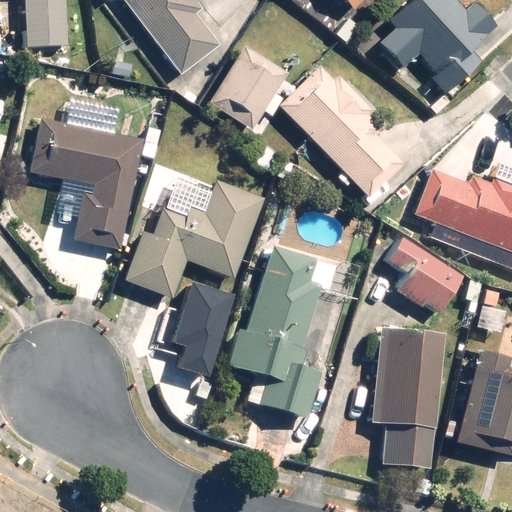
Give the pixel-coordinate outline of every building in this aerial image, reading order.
[(19,0),(19,49),(61,49),(61,0),(19,0)] [(119,0),(176,75),(213,47),(189,16),(195,11),(186,0),(119,0)] [(331,0),(348,15),(361,0),(331,0)] [(459,10),(449,0),(408,0),(384,23),(390,30),(374,45),(398,71),(414,56),(447,92),(479,63),(470,53),(493,31),(467,3),(459,10)] [(204,105),(246,132),(258,113),(264,117),(275,101),(268,97),(280,78),(238,51),(204,105)] [(329,83),(313,67),(272,108),(364,200),(397,167),(370,140),(377,133),(363,118),(368,113),(333,78),(329,83)] [(79,187),(67,244),(116,253),(139,139),(36,118),(25,176),(79,187)] [(465,188),(426,173),(409,217),(511,257),(511,192),(486,182),(485,187),(468,181),(465,188)] [(146,235),(138,231),(125,265),(118,282),(164,300),(178,263),(228,282),(258,202),(208,183),(197,214),(185,209),(181,219),(156,210),(146,235)] [(397,239),(384,258),(405,271),(392,290),(432,317),(458,280),(397,239)] [(316,378),(293,370),(300,349),(296,348),(317,285),(301,280),(307,264),(269,251),(243,330),(234,328),(220,370),(228,373),(261,383),(253,405),(302,421),(316,378)] [(373,331),(367,428),(379,428),(376,468),(427,472),(437,335),(373,331)] [(511,447),(511,375),(500,373),(503,359),(471,352),(449,448),(505,461),(508,447),(511,447)]
